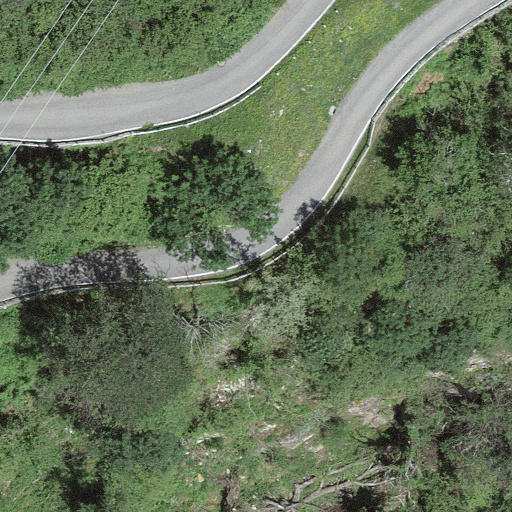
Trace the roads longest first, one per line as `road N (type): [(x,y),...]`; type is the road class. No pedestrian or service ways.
road 1 (unclassified): [(0,283),(199,258),(253,240),(292,210),(391,63),(473,0)]
road 2 (unclassified): [(309,0),(252,63),(209,89),(0,120)]
